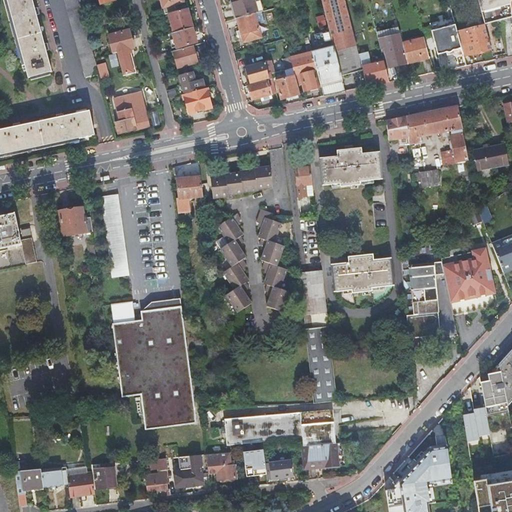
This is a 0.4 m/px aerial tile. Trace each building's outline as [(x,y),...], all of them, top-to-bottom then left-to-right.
[(7,0),(29,79),(41,75),(52,72),(46,51),(50,50),(48,44),(44,45),(36,15),(39,14),(38,8),(35,9),(32,0),(7,0)] [(64,0),(86,78),(99,75),(95,59),(89,35),(79,0),(64,0)] [(231,0),(236,19),(255,14),(257,14),(253,0),(231,0)] [(341,77),(363,71),(360,60),(344,0),(320,0),(321,1),(329,32),(341,77)] [(478,0),(484,24),(511,18),(511,17),(511,12),(510,2),(509,0),(478,0)] [(192,28),(187,9),(168,14),(174,34),(192,28)] [(255,14),(236,19),(243,43),(261,38),(257,23),(264,21),(262,12),(257,14),(255,14)] [(89,34),(95,33),(91,18),(85,20),(89,34)] [(471,55),(491,50),(485,25),(457,32),(458,38),(462,51),(469,49),(471,55)] [(389,68),(407,64),(402,44),(397,26),(376,32),(380,50),(384,49),(389,68)] [(196,43),(192,28),(174,34),(172,34),(177,49),(196,43)] [(124,77),(137,74),(130,50),(134,49),(129,31),(109,36),(114,55),(117,54),(124,77)] [(324,97),(345,92),(341,77),(329,32),(315,35),(319,51),(312,53),(317,71),(324,97)] [(407,64),(429,58),(424,38),(402,44),(407,64)] [(440,62),(463,56),(462,51),(458,38),(432,45),(431,39),(426,40),(431,62),(439,60),(440,62)] [(197,63),(193,46),(173,52),(178,69),(197,63)] [(315,72),(317,71),(312,53),(312,52),(290,58),(293,69),(295,77),(297,77),(299,85),(302,84),(304,92),(320,88),(315,72)] [(286,71),(293,69),(290,58),(283,60),(283,63),(286,71)] [(367,88),(389,83),(384,62),(370,65),(368,58),(360,60),(363,71),(367,88)] [(268,80),(272,79),(271,75),(274,74),(271,62),(246,68),(250,85),(268,79),(268,80)] [(280,100),(300,95),(295,77),(293,69),(286,71),(284,71),(287,79),(276,82),(280,100)] [(194,82),(192,73),(179,76),(185,96),(204,90),(201,80),(194,82)] [(252,101),(276,94),(272,79),(268,80),(248,86),(252,101)] [(115,124),(118,135),(149,127),(140,89),(113,95),(120,123),(115,124)] [(212,109),(207,89),(204,90),(185,96),(182,96),(188,115),(212,109)] [(440,111),(443,132),(452,131),(453,135),(450,136),(454,156),(452,156),(451,151),(441,152),(443,166),(455,164),(455,165),(458,164),(459,167),(469,165),(458,105),(440,111)] [(443,132),(440,111),(426,113),(430,135),(443,132)] [(14,124),(12,125),(13,128),(0,130),(0,154),(21,150),(59,143),(94,135),(89,112),(63,117),(62,114),(56,116),(56,119),(53,119),(20,126),(19,124),(14,124)] [(430,135),(426,113),(416,115),(419,137),(430,135)] [(419,143),(419,137),(416,115),(406,118),(408,138),(409,145),(419,143)] [(408,138),(406,118),(386,122),(388,140),(408,138)] [(510,164),(505,144),(474,151),(478,171),(510,164)] [(337,151),(338,157),(320,159),(322,186),(340,184),(341,187),(360,185),(360,182),(382,179),(379,153),(362,154),(361,149),(337,151)] [(422,160),(411,162),(411,168),(415,168),(423,167),(422,160)] [(241,173),(228,175),(230,195),(244,193),(244,192),(259,190),(259,189),(273,187),(271,166),(256,168),(257,169),(241,172),(241,173)] [(310,168),(296,170),(299,197),(314,196),(310,168)] [(411,168),(413,185),(417,185),(417,189),(429,188),(429,185),(435,184),(434,171),(416,173),(415,168),(411,168)] [(230,195),(228,175),(227,175),(211,178),(215,199),(230,197),(229,195),(230,195)] [(179,200),(176,200),(178,214),(190,213),(188,199),(203,197),(201,177),(177,181),(179,200)] [(484,224),(485,225),(492,222),(485,205),(479,209),(484,224)] [(93,232),(91,218),(84,219),(82,208),(59,212),(63,237),(93,232)] [(258,223),(261,224),(264,225),(263,228),(260,238),(263,239),(261,245),(263,246),(267,247),(266,251),(263,261),(265,262),(263,268),(266,269),(269,271),(268,274),(265,284),(268,285),(266,291),(269,292),(272,293),(271,297),(268,306),(282,312),(285,303),(286,303),(290,292),(280,288),(282,280),(284,281),(287,269),(277,266),(279,257),(281,257),(284,246),(274,242),(276,235),(278,235),(282,223),(272,220),(274,214),(263,210),(258,223)] [(239,311),(252,304),(247,295),(245,291),(248,290),(250,288),(247,283),(249,281),(244,272),(242,269),(245,267),(248,266),(244,259),(247,258),(242,249),(240,246),(243,244),(245,243),(242,237),(244,236),(239,227),(237,223),(240,222),(242,221),(238,214),(219,226),(225,236),(226,236),(230,243),(221,248),(227,259),(229,258),(234,265),(224,271),(230,282),(232,281),(236,288),(227,294),(233,304),(235,303),(239,311)] [(0,270),(25,266),(21,242),(15,215),(0,218),(0,270)] [(31,228),(21,230),(23,236),(32,234),(31,228)] [(503,270),(511,267),(511,235),(492,243),(503,270)] [(441,336),(458,334),(436,236),(420,246),(400,258),(407,324),(408,337),(441,333),(441,336)] [(21,242),(25,266),(37,263),(32,240),(21,242)] [(349,258),(349,264),(331,265),(334,293),(352,291),(352,294),(372,292),(371,289),(394,286),(391,259),(374,261),(373,255),(349,258)] [(322,271),(306,273),(312,327),(328,325),(322,271)] [(306,273),(299,274),(305,328),(312,327),(306,273)] [(140,394),(146,431),(196,423),(180,306),(141,311),(142,320),(111,325),(122,397),(140,394)] [(312,327),(305,328),(314,403),(337,402),(328,325),(312,327)] [(511,348),(503,358),(499,363),(503,386),(507,403),(507,407),(511,401),(511,348)] [(503,386),(499,363),(492,371),(492,373),(488,374),(489,379),(489,381),(481,382),(482,390),(485,407),(486,412),(487,416),(509,412),(507,407),(507,403),(503,386)] [(303,447),(337,444),(333,410),(224,419),(227,446),(302,439),(303,447)] [(490,432),(511,428),(509,412),(487,416),(490,432)] [(388,511),(429,511),(425,484),(444,481),(437,441),(420,444),(384,484),(388,511)] [(339,466),(337,444),(303,447),(305,466),(326,465),(327,467),(339,466)] [(263,450),(243,453),(246,472),(253,472),(254,476),(266,475),(265,464),(263,450)] [(230,453),(206,455),(208,474),(217,473),(218,480),(236,478),(235,465),(234,465),(233,461),(230,461),(230,453)] [(203,485),(200,455),(178,458),(180,471),(174,472),(176,488),(185,487),(187,489),(194,488),(195,486),(203,485)] [(290,461),(265,464),(266,475),(267,480),(292,477),(290,461)] [(114,463),(104,464),(105,469),(94,470),(96,490),(104,489),(109,489),(117,488),(114,463)] [(18,494),(19,505),(27,504),(25,490),(43,487),(41,473),(41,470),(21,471),(15,472),(17,489),(18,494)] [(41,473),(43,487),(43,488),(63,486),(62,476),(64,476),(63,471),(62,471),(41,473)] [(155,480),(147,481),(146,481),(147,491),(157,490),(160,490),(167,489),(166,479),(167,479),(166,471),(158,472),(159,480),(155,480)] [(92,475),(68,478),(70,497),(94,494),(92,475)]
